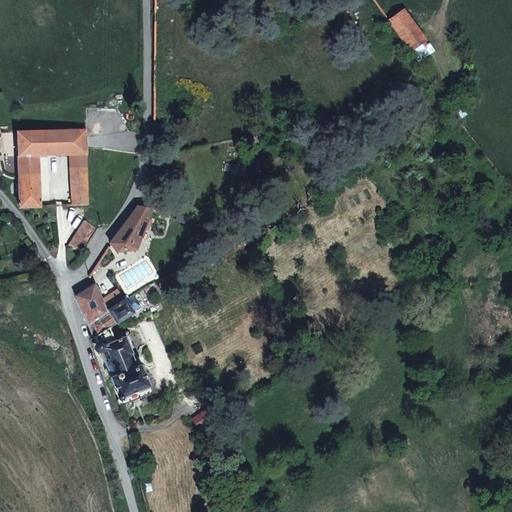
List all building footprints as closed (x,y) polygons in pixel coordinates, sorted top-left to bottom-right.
[(404,10),(389,21),(410,51),(426,42),(404,10)] [(17,132),(18,156),(38,156),(71,155),(71,168),(86,168),(85,130),(17,132)] [(38,156),(18,156),(18,175),(39,175),(38,156)] [(269,163),(273,169),(275,167),(277,166),(279,164),(275,158),(269,163)] [(71,168),(73,205),(88,205),(86,168),(71,168)] [(19,208),(40,207),(39,175),(18,175),(19,208)] [(151,181),(145,208),(151,210),(161,213),(164,204),(157,201),(161,183),(151,181)] [(45,199),(46,207),(55,207),(54,198),(45,199)] [(138,207),(110,244),(116,253),(135,250),(151,210),(145,208),(138,207)] [(96,227),(85,220),(68,245),(80,253),(96,227)] [(76,297),(121,405),(153,393),(154,391),(152,387),(153,385),(143,364),(141,364),(137,354),(138,353),(130,333),(129,333),(128,329),(116,335),(112,326),(133,313),(125,301),(107,312),(101,301),(94,285),(76,297)] [(118,290),(101,301),(107,312),(125,301),(118,290)] [(125,301),(133,313),(141,308),(133,296),(125,301)]
